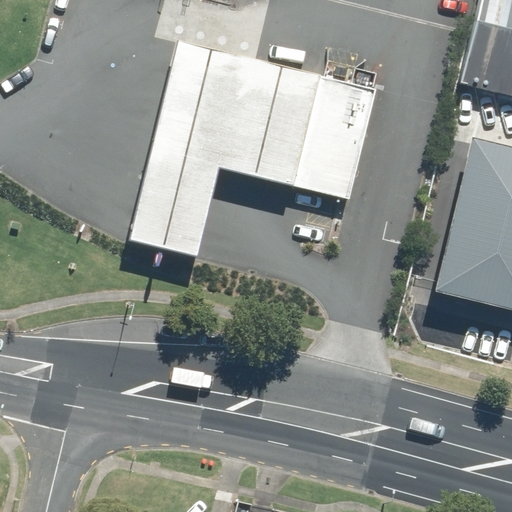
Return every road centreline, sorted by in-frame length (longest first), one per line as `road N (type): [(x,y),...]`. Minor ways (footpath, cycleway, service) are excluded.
road 1 (secondary): [(511,474),(75,379)]
road 2 (unknown): [(216,187),(384,233)]
road 3 (residential): [(43,511),(75,379)]
